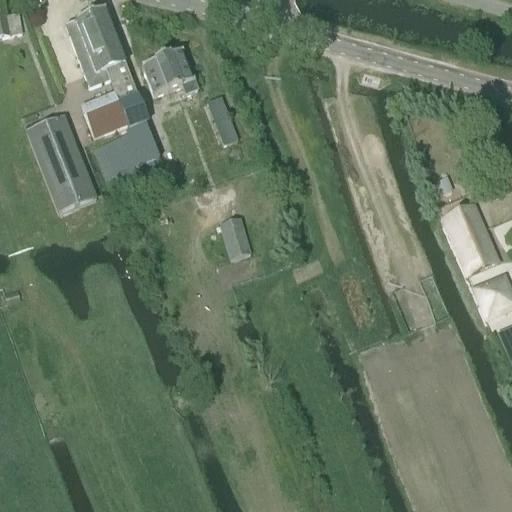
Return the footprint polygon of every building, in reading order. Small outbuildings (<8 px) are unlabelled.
[(117,108),(136,100),(103,15),(64,29),(88,93),(109,85),(115,102),(81,114),(92,143),(126,130),(117,108)] [(0,41),(20,38),(17,18),(0,20),(0,41)] [(184,100),(197,95),(182,55),(168,60),(164,61),(165,62),(156,65),(156,64),(152,65),(152,66),(140,71),(151,101),(166,95),(167,96),(181,91),(184,100)] [(117,108),(126,130),(130,140),(93,154),(104,184),(157,164),(144,128),(146,127),(136,100),(117,108)] [(219,102),(207,106),(223,149),(236,144),(219,102)] [(58,218),(95,204),(62,122),(26,136),(58,218)] [(446,181),(434,186),(439,199),(452,193),(446,181)] [(499,267),(472,208),(439,223),(465,283),(499,267)] [(228,264),(248,259),(238,225),(218,230),(228,264)] [(511,315),(511,296),(504,278),(469,293),(484,327),(511,315)] [(17,295),(4,298),(6,308),(19,304),(17,295)]
